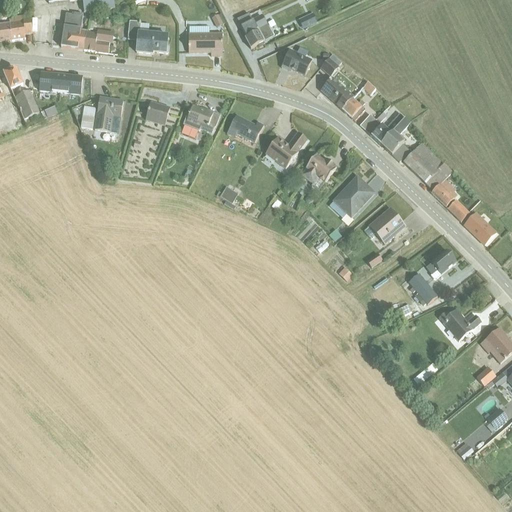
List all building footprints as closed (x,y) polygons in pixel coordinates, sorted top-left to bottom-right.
[(51,0),(52,4),(77,0),(82,0),(84,12),(115,7),(114,0),(51,0)] [(134,0),(138,9),(148,5),(146,0),(134,0)] [(264,11),(275,34),(292,26),(280,3),(264,11)] [(311,15),(296,23),(303,35),(317,26),(311,15)] [(0,46),(27,43),(34,32),(33,18),(21,21),(21,27),(0,28),(0,46)] [(78,32),(66,33),(66,50),(81,50),(81,37),(88,37),(88,20),(78,20),(78,32)] [(129,41),(137,42),(139,23),(130,22),(129,41)] [(264,25),(246,34),(253,46),(270,37),(264,25)] [(144,37),(143,54),(170,56),(171,39),(144,37)] [(223,37),(195,37),(195,52),(223,52),(223,37)] [(111,40),(92,40),(92,53),(111,53),(111,40)] [(295,54),(285,72),(301,80),(310,62),(295,54)] [(330,60),(322,70),(332,79),(340,69),(330,60)] [(32,98),(30,93),(27,95),(17,73),(8,73),(4,75),(24,122),(40,115),(32,98)] [(79,79),(35,75),(33,94),(30,93),(32,98),(53,100),(54,89),(78,91),(79,79)] [(330,77),(318,89),(351,122),(363,110),(330,77)] [(356,97),(362,90),(371,98),(377,91),(365,80),(353,94),(356,97)] [(94,132),(118,136),(124,103),(100,99),(98,115),(97,115),(94,132)] [(170,110),(151,105),(145,122),(165,128),(170,110)] [(189,118),(186,124),(201,130),(200,132),(212,136),(214,129),(216,129),(220,117),(207,113),(206,114),(192,109),(190,115),(189,114),(188,117),(189,118)] [(51,110),(42,114),(45,122),(55,118),(51,110)] [(374,113),(362,125),(395,158),(409,144),(401,137),(413,125),(400,112),(390,122),(386,126),(374,113)] [(95,118),(84,116),(82,127),(93,129),(95,118)] [(236,136),(254,146),(263,128),(258,125),(256,128),(237,118),(227,136),(235,140),(236,136)] [(278,140),(265,157),(285,173),(308,143),(299,136),(290,148),(278,140)] [(404,165),(433,193),(446,181),(452,174),(423,146),(404,165)] [(324,164),(316,157),(301,178),(312,186),(311,187),(319,193),(335,172),(335,171),(337,169),(326,161),(324,164)] [(374,195),(357,179),(329,208),(343,220),(346,217),(350,221),(374,195)] [(446,209),(458,196),(454,192),(456,190),(446,181),(433,193),(432,195),(446,209)] [(238,196),(227,189),(221,199),(227,202),(225,206),(234,211),(235,208),(232,206),(238,196)] [(281,205),(277,202),(272,209),(276,212),(281,205)] [(470,215),(457,203),(448,211),(461,224),(470,215)] [(406,229),(390,210),(364,232),(370,240),(375,236),(384,247),(406,229)] [(497,235),(477,215),(465,227),(485,248),(497,235)] [(336,232),(329,237),(335,244),(342,238),(336,232)] [(325,242),(315,250),(319,255),(329,247),(325,242)] [(456,264),(447,253),(426,269),(432,277),(431,278),(433,281),(436,281),(456,264)] [(378,256),(367,264),(371,270),(382,262),(378,256)] [(345,271),(340,277),(349,284),(353,279),(345,271)] [(419,276),(409,285),(427,307),(438,298),(419,276)] [(402,320),(413,315),(408,306),(398,311),(402,320)] [(447,314),(439,320),(458,344),(481,325),(476,318),(467,325),(456,312),(450,317),(447,314)] [(498,331),(480,346),(488,355),(490,354),(500,366),(511,356),(511,345),(508,340),(507,342),(498,331)] [(432,364),(411,380),(416,386),(437,370),(432,364)] [(511,366),(493,382),(499,389),(507,382),(511,388),(511,366)] [(488,371),(479,378),(485,386),(494,378),(488,371)] [(395,381),(400,387),(405,383),(400,377),(395,381)] [(488,421),(496,430),(507,420),(499,411),(488,421)] [(473,453),(469,448),(461,455),(465,460),(473,453)]
